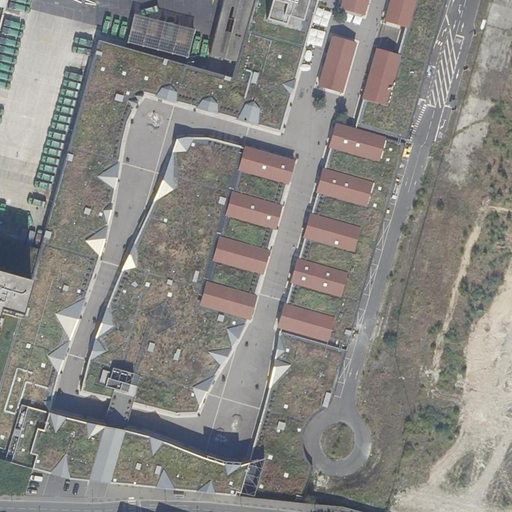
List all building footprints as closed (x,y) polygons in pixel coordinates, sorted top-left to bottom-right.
[(256,0),(234,80),(98,41),(38,249),(30,281),(17,321),(0,378),(0,458),(4,459),(21,405),(47,414),(58,373),(68,341),(85,297),(100,257),(108,225),(115,191),(120,162),(123,136),(128,118),(135,106),(144,93),(156,95),(175,101),(196,107),(216,112),(236,117),(258,123),(278,129),(290,93),(294,78),(316,0),(256,0)] [(225,63),(235,66),(253,0),(221,0),(208,54),(226,59),(225,63)] [(443,0),(414,0),(407,27),(399,56),(385,105),(362,99),(353,130),(384,138),(378,161),(329,147),(323,169),(372,183),(365,207),(316,193),(310,214),(359,228),(352,251),(303,237),(297,260),(346,273),(340,296),(290,282),(284,303),(333,317),(327,341),(277,327),(273,358),(267,389),(249,461),(269,455),(255,498),(301,503),(311,468),(301,453),(299,437),(305,421),(317,410),(328,403),(333,398),(443,0)] [(342,0),(340,8),(363,15),(366,0),(342,0)] [(414,0),(389,0),(384,21),(407,27),(414,0)] [(189,56),(195,29),(134,14),(128,39),(151,44),(150,47),(158,49),(160,42),(171,44),(169,51),(189,56)] [(318,86),(341,92),(355,44),(332,37),(318,86)] [(362,99),(385,105),(399,56),(376,50),(362,99)] [(329,147),(378,161),(384,138),(353,130),(335,124),(329,147)] [(238,170),(245,147),(208,136),(189,136),(176,139),(170,152),(162,181),(152,200),(134,241),(128,253),(119,269),(105,306),(100,321),(93,335),(88,356),(79,390),(168,414),(199,414),(219,369),(239,340),(248,319),(199,305),(206,281),(255,295),(262,274),(213,260),(219,237),(269,250),(274,230),(225,217),(232,192),(281,205),(287,184),(238,170)] [(245,147),(238,170),(287,184),(294,161),(245,147)] [(316,193),(365,207),(372,183),(323,169),(316,193)] [(225,217),(274,230),(281,205),(232,192),(225,217)] [(359,228),(310,214),(303,237),(352,251),(359,228)] [(269,250),(219,237),(213,260),(262,274),(269,250)] [(340,296),(346,273),(297,260),(290,282),(340,296)] [(0,268),(0,326),(2,318),(17,321),(30,281),(9,275),(10,271),(0,268)] [(255,295),(206,281),(199,305),(248,319),(255,295)] [(333,317),(284,303),(277,327),(327,341),(333,317)] [(43,431),(47,414),(21,405),(4,459),(32,468),(35,455),(30,454),(37,430),(43,431)] [(88,482),(106,428),(47,414),(43,431),(37,430),(30,454),(35,455),(32,468),(49,472),(69,479),(88,482)] [(111,484),(127,432),(106,428),(88,482),(111,484)] [(111,484),(255,498),(269,455),(249,461),(231,467),(163,443),(145,437),(127,432),(111,484)] [(0,472),(1,470),(8,471),(10,462),(0,459),(0,472)]
